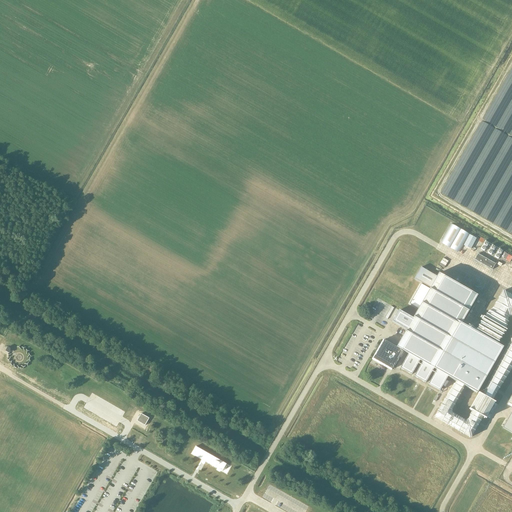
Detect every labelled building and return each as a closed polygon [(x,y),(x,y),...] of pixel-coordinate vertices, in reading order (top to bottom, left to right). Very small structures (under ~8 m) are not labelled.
[(451,224),(441,242),(442,242),(441,243),(458,253),(458,251),(459,252),(469,234),(451,224)] [(485,241),(480,249),(498,259),(503,251),(485,241)] [(492,270),(495,264),(478,254),(474,260),(492,270)] [(414,279),(430,288),(436,277),(421,268),(414,279)] [(511,273),(504,271),(502,276),(511,279),(511,273)] [(492,401),(495,396),(511,368),(511,295),(504,291),(502,291),(492,308),(488,311),(486,314),(482,317),(481,319),(480,322),(478,325),(475,332),(461,324),(477,296),(438,274),(436,277),(430,288),(413,319),(398,310),(392,322),(406,330),(396,347),(383,340),(373,359),(392,370),(402,351),(408,354),(400,368),(411,375),(420,360),(422,362),(414,376),(425,383),(434,369),(436,370),(428,384),(440,391),(448,377),(455,381),(441,405),(434,416),(435,418),(469,438),(471,437),(483,417),(492,401)] [(111,395),(117,397),(119,391),(109,386),(110,383),(105,381),(101,391),(106,393),(107,391),(112,394),(111,395)] [(511,410),(507,420),(502,428),(511,433),(511,410)] [(98,419),(101,414),(95,411),(92,417),(98,419)] [(149,418),(141,414),(137,421),(145,426),(147,421),(149,418)] [(222,471),(226,464),(195,446),(191,454),(222,471)]
